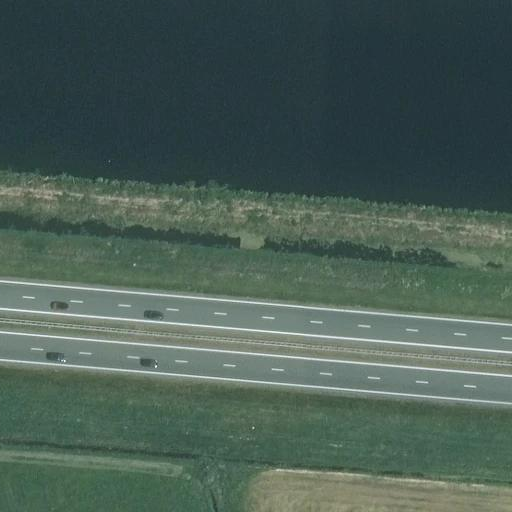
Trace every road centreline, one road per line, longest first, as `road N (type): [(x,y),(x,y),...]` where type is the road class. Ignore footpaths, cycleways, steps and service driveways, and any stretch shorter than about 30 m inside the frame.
road 1 (trunk): [(511,340),(0,296)]
road 2 (trunk): [(0,347),(511,391)]
